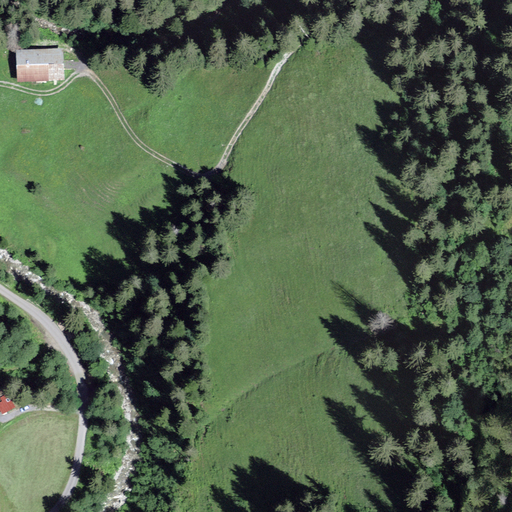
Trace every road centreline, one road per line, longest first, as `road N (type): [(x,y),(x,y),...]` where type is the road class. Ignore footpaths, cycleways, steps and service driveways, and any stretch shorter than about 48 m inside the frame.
road 1 (track): [(335,0),(287,51),(220,167),(207,176),(138,142),(89,74),(75,74),(50,93),(0,83)]
road 2 (track): [(511,178),(481,61),(491,0)]
road 3 (unclassified): [(0,287),(57,333),(78,367),(84,416)]
